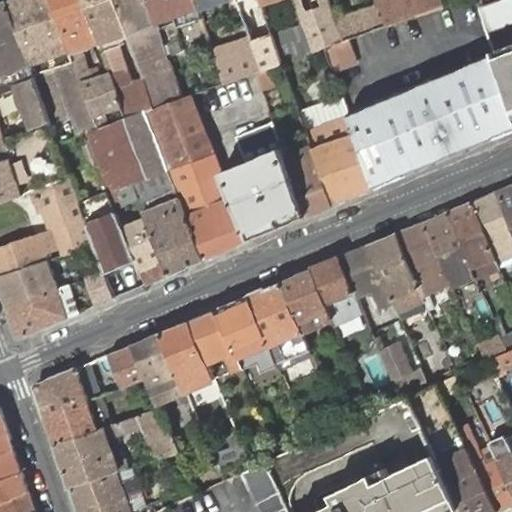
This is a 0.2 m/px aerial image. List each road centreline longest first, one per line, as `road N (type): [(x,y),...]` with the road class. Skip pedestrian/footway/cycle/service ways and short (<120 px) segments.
road 1 (residential): [(9,369),(511,158)]
road 2 (residential): [(9,369),(61,511)]
